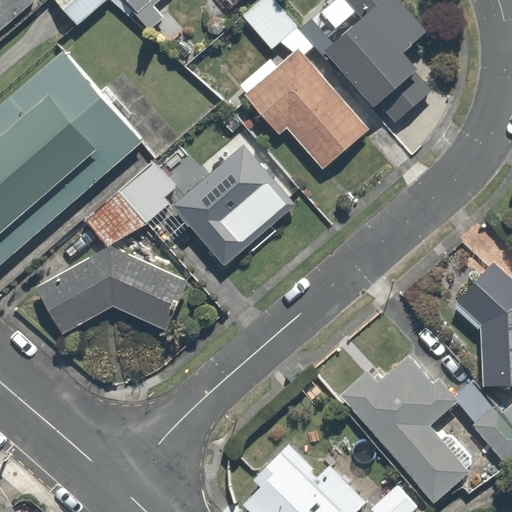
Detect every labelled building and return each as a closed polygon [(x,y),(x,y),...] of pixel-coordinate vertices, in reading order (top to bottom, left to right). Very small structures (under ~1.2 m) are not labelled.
[(0,0),(0,25),(28,0),(0,0)] [(56,0),(71,18),(93,0),(56,0)] [(126,0),(154,34),(175,16),(162,0),(126,0)] [(280,0),(257,0),(243,14),(273,45),(234,84),(280,131),(282,128),(319,165),(368,116),(304,51),(318,38),(280,0)] [(338,0),(353,14),(323,44),(329,51),(391,112),(429,73),(401,46),(427,19),(407,0),(338,0)] [(0,267),(144,141),(65,50),(0,106),(0,267)] [(247,137),(172,199),(227,266),(302,204),(247,137)] [(148,160),(82,214),(105,242),(171,189),(148,160)] [(108,245),(36,281),(65,331),(113,304),(162,323),(181,273),(108,245)] [(511,274),(495,257),(453,296),(481,319),(481,379),(511,379),(511,274)] [(369,374),(332,405),(371,452),(384,441),(431,498),(470,465),(431,418),(451,401),(411,353),(376,382),(369,374)] [(473,377),(453,392),(506,460),(511,455),(511,409),(503,416),(473,377)] [(246,467),(258,479),(240,496),(254,511),(346,511),(365,495),(328,457),(317,468),(283,432),(246,467)] [(393,474),(367,502),(378,511),(405,511),(419,498),(393,474)]
